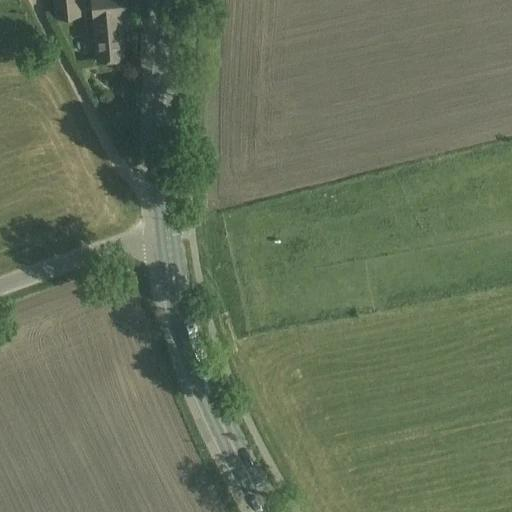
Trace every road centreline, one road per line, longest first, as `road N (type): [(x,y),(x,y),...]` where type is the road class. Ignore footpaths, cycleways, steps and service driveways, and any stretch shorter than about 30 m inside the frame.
road 1 (secondary): [(269,511),(215,423),(182,331),(163,236)]
road 2 (secondary): [(163,236),(171,0)]
road 3 (track): [(33,0),(114,161),(126,175),(161,185)]
road 4 (unclassified): [(163,236),(0,285)]
